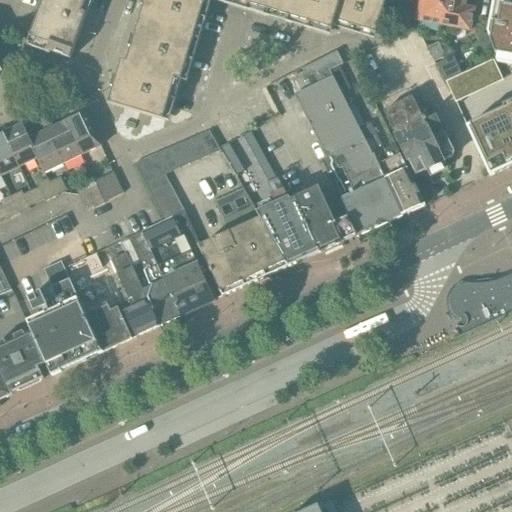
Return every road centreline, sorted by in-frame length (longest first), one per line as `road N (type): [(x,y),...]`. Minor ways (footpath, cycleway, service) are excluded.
road 1 (residential): [(511,206),(0,441)]
road 2 (residential): [(86,85),(113,148),(300,61)]
